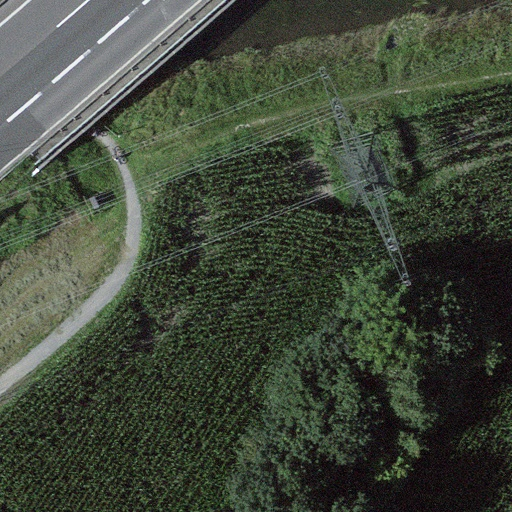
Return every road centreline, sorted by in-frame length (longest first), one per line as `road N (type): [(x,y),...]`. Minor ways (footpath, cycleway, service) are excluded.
road 1 (track): [(130,279),(0,397)]
road 2 (motorway): [(0,82),(91,0)]
